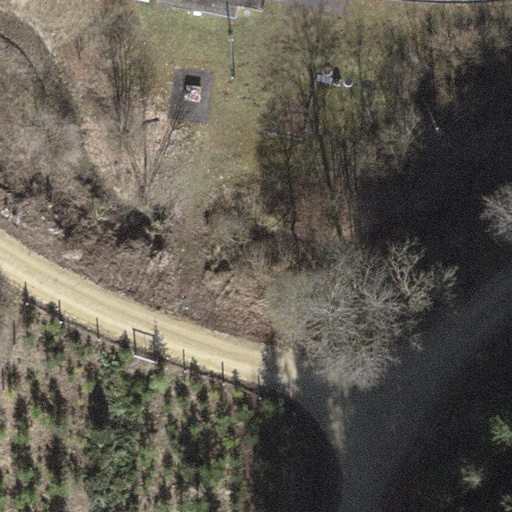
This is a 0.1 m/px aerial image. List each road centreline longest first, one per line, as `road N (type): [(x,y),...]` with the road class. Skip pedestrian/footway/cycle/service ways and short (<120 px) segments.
road 1 (track): [(511,368),(405,409),(72,300),(0,250)]
road 2 (track): [(511,305),(405,409),(357,511)]
road 3 (track): [(162,329),(194,161)]
